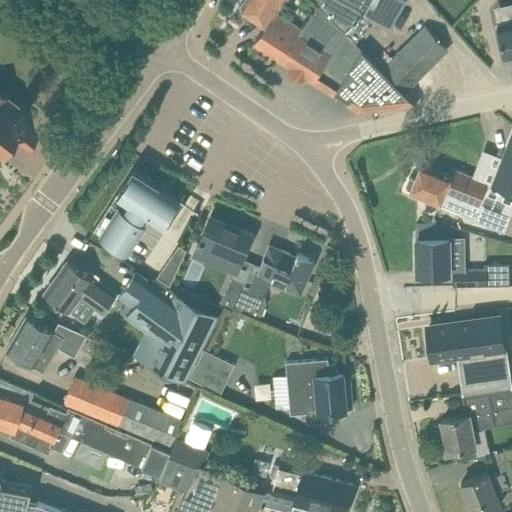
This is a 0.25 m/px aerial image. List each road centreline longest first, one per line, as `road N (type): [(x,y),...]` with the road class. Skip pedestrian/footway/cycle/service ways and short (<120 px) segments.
road 1 (residential): [(418,511),(387,400),(356,229),(304,145)]
road 2 (tertiary): [(0,272),(165,47)]
road 3 (unknown): [(133,87),(148,143),(186,167),(226,176),(253,166),(271,123)]
road 4 (unclassified): [(304,145),(511,98)]
road 5 (residential): [(304,145),(165,47)]
